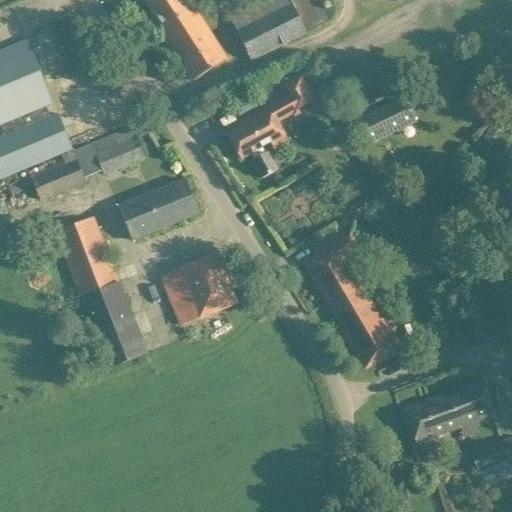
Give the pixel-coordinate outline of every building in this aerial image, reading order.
[(184,0),(143,0),(161,27),(159,29),(192,81),(226,60),(192,7),(190,9),(184,0)] [(266,0),(229,18),(250,62),(328,24),(316,0),(266,0)] [(27,41),(8,48),(0,51),(0,179),(72,150),(57,115),(49,118),(45,107),(53,104),(27,41)] [(245,125),(227,135),(240,160),(251,154),(254,160),(252,161),(262,179),(277,171),(267,153),(265,154),(261,148),(284,136),(276,122),(292,113),(294,116),(317,104),(301,75),(278,88),(285,99),(243,122),(245,125)] [(404,98),(355,121),(366,145),(415,122),(404,98)] [(133,129),(114,136),(110,138),(114,148),(95,156),(103,175),(145,158),(133,129)] [(75,158),(30,177),(39,201),(85,182),(75,158)] [(167,188),(118,206),(132,241),(199,214),(185,180),(167,188)] [(55,233),(80,298),(107,369),(145,356),(92,218),(55,233)] [(32,241),(39,260),(60,251),(53,233),(32,241)] [(350,236),(321,253),(304,263),(343,329),(340,331),(359,363),(369,357),(374,365),(398,351),(344,259),(358,250),(350,236)] [(216,255),(197,263),(161,277),(180,326),(236,304),(216,255)] [(443,395),(422,403),(403,410),(416,444),(494,416),(483,379),(442,394),(443,395)] [(511,438),(470,454),(477,474),(511,461),(511,438)]
